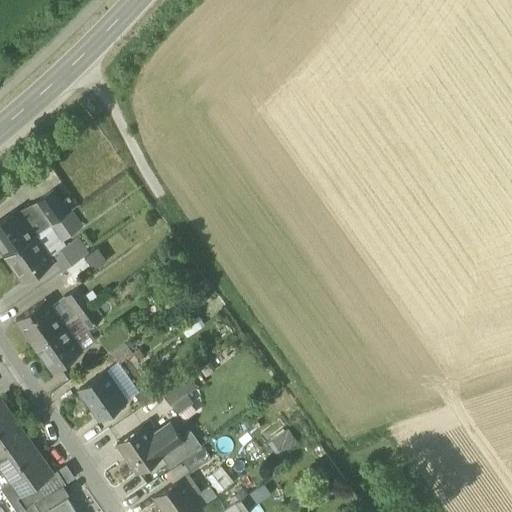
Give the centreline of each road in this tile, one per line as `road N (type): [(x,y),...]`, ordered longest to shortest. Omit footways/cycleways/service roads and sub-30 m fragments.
road 1 (track): [(377,511),(167,211),(137,141),(78,62)]
road 2 (residential): [(0,346),(114,511)]
road 3 (secondary): [(136,0),(0,129)]
